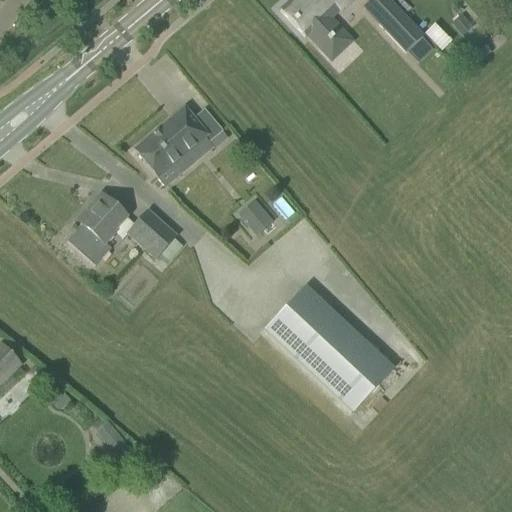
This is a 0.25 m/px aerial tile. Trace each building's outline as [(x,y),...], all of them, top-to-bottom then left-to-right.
[(292,0),(279,13),(303,39),(307,36),(319,49),(326,42),(328,44),(332,40),(330,39),(337,32),(327,21),(331,17),(330,16),(336,11),(337,12),(349,0),(292,0)] [(395,9),(377,26),(404,55),(422,39),(395,9)] [(461,18),(451,27),(461,38),(471,30),(461,18)] [(211,151),(204,141),(207,139),(183,110),(132,153),(164,191),(211,151)] [(81,227),(66,244),(93,269),(109,252),(103,248),(115,235),(114,234),(126,220),(114,210),(99,196),(83,215),(87,219),(80,227),(81,227)] [(236,218),(254,238),(271,224),(253,203),(236,218)] [(124,236),(153,263),(175,239),(146,212),(124,236)] [(261,333),(350,416),(392,371),(303,288),(261,333)] [(0,387),(19,370),(0,349),(0,387)] [(22,378),(34,390),(45,378),(34,367),(22,378)] [(47,396),(54,404),(61,398),(53,390),(47,396)] [(105,425),(94,434),(129,475),(140,465),(105,425)]
